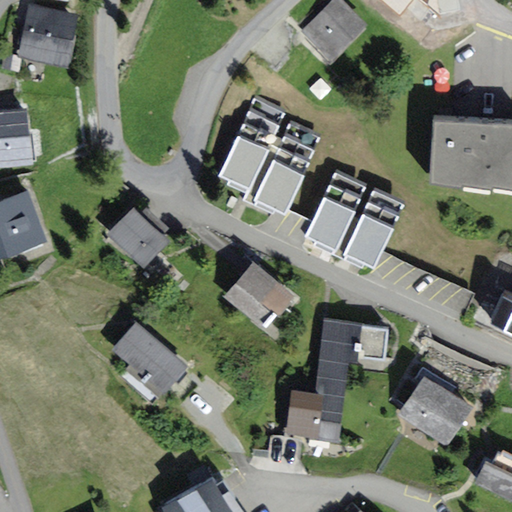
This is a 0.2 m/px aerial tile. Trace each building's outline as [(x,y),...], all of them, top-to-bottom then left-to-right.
[(377,27),(348,0),(342,0),(309,35),(340,65),(377,27)] [(93,17),(37,8),(28,64),(84,73),(93,17)] [(332,134),(295,117),(275,160),(261,154),(281,112),(252,99),(215,179),(294,216),(332,134)] [(45,111),(0,113),(0,166),(47,164),(46,131),(45,111)] [(511,124),(432,116),(426,177),(511,186),(511,124)] [(388,270),(417,209),(384,194),(375,213),(365,208),(373,192),(339,176),(312,235),(388,270)] [(30,192),(0,202),(0,246),(4,258),(47,244),(30,192)] [(184,235),(150,202),(117,236),(151,269),(184,235)] [(310,296),(266,259),(235,297),(266,323),(279,307),(292,317),(310,296)] [(511,281),(490,296),(511,331),(511,281)] [(322,391),(353,394),(357,359),(392,363),(396,327),(329,320),(322,391)] [(195,369),(142,323),(118,349),(134,363),(125,372),(164,405),(195,369)] [(478,409),(433,374),(405,410),(451,445),(478,409)] [(346,395),(291,389),(287,433),(342,438),(346,395)] [(511,463),(493,454),(480,481),(511,495),(511,463)] [(240,511),(219,474),(159,506),(162,511),(240,511)]
